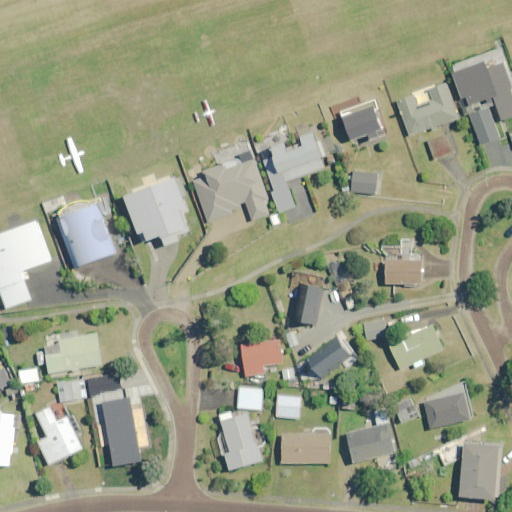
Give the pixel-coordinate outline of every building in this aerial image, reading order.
[(511,89),(511,86),(501,63),(487,67),(483,60),(453,72),(468,107),(493,98),(501,122),(511,117),(511,92),(511,90),(511,89)] [(417,105),(413,94),(396,101),(409,136),(431,129),(432,132),(437,130),(436,127),(459,118),(446,84),(429,90),(432,101),(417,105)] [(382,101),(347,114),(358,143),(376,136),(378,142),(389,138),(387,132),(393,130),(382,101)] [(481,145),(501,139),(489,108),(469,115),(481,145)] [(279,191),(276,192),(284,213),(301,208),(293,181),(333,166),(319,132),(305,138),(310,146),(294,152),(289,142),(275,148),(280,157),(269,161),(279,191)] [(456,153),(449,134),(429,142),(437,161),(456,153)] [(210,178),(198,181),(213,223),(237,214),(236,211),(245,208),(244,204),(249,203),(256,222),(274,216),(269,201),(272,199),(264,176),(258,159),(248,163),(248,165),(237,169),(235,166),(231,168),(230,163),(207,170),(210,178)] [(380,175),(356,173),(354,193),(378,195),(380,175)] [(187,178),(132,200),(150,244),(169,239),(173,246),(188,240),(186,234),(200,229),(193,212),(199,209),(187,178)] [(104,204),(58,220),(74,270),(121,255),(104,204)] [(286,224),(282,215),(274,217),(277,227),(286,224)] [(48,221),(0,237),(0,282),(11,309),(39,299),(30,274),(62,262),(48,221)] [(414,242),(402,242),(402,247),(402,260),(389,260),(389,285),(424,285),(424,255),(414,255),(414,242)] [(318,279),(309,277),(308,284),(301,283),(294,321),(317,325),(324,289),(317,287),(318,279)] [(287,301),(278,303),(280,315),(289,313),(287,301)] [(387,322),(366,324),(368,341),(389,339),(387,322)] [(446,350),(435,326),(392,345),(403,370),(415,365),(417,369),(426,365),(423,360),(446,350)] [(104,367),(100,334),(47,342),(52,374),(104,367)] [(353,352),(338,336),(310,360),(325,377),(353,352)] [(285,364),(282,340),(243,345),(248,377),(267,375),(266,367),(285,364)] [(0,390),(12,386),(6,368),(0,370),(0,390)] [(294,368),(283,370),(284,381),(296,379),(294,368)] [(36,382),(35,370),(22,372),(24,384),(36,382)] [(84,399),(80,381),(65,384),(68,402),(84,399)] [(471,396),(468,383),(426,401),(433,430),(473,421),(468,396),(471,396)] [(265,389),(241,387),(240,409),(263,411),(265,389)] [(149,451),(139,394),(113,398),(116,414),(103,417),(105,427),(118,425),(124,455),(149,451)] [(303,398),(280,396),(279,418),(302,419),(303,398)] [(415,400),(397,405),(403,423),(420,418),(415,400)] [(59,421),(52,407),(39,414),(50,438),(40,443),(52,466),(85,449),(69,416),(59,421)] [(235,418),(233,412),(221,415),(232,453),(227,454),(232,471),(264,462),(261,449),(268,447),(264,432),(255,434),(249,414),(235,418)] [(0,466),(12,467),(13,455),(15,455),(17,414),(0,413),(0,466)] [(388,413),(366,418),(369,429),(349,434),(356,464),(382,458),(384,469),(396,467),(393,455),(398,454),(388,413)] [(332,464),(332,435),(283,435),(283,464),(332,464)] [(502,447),(466,445),(462,498),(498,500),(502,447)]
